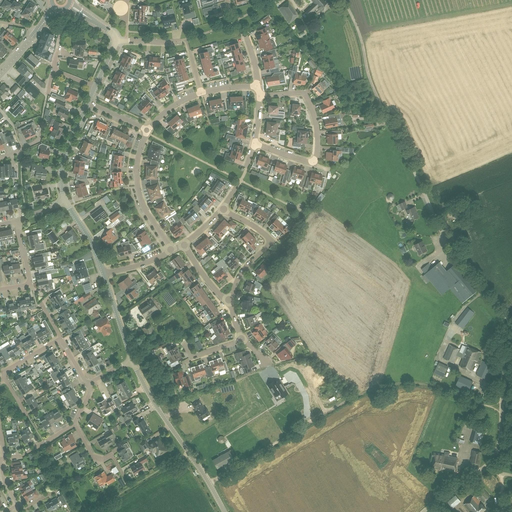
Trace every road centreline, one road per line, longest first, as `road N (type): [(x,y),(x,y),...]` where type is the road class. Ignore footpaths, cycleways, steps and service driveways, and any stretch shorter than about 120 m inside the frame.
road 1 (track): [(206,482),(315,415),(384,385),(445,391),(501,409)]
road 2 (unclassified): [(511,323),(457,261),(388,120)]
road 3 (residential): [(255,143),(302,160),(316,152),(308,100),(258,95)]
road 4 (residential): [(171,251),(139,199),(137,157),(147,130)]
road 5 (residential): [(231,300),(270,238),(221,208)]
road 6 (track): [(388,120),(342,0)]
road 7 (unclassified): [(483,468),(498,443),(511,348)]
